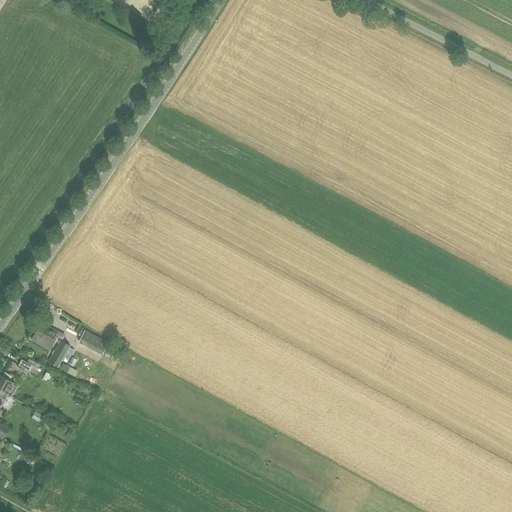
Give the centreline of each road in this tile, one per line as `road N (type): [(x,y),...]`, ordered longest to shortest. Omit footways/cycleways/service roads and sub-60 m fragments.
road 1 (tertiary): [(0,326),(221,0)]
road 2 (unclassified): [(511,76),(363,0)]
